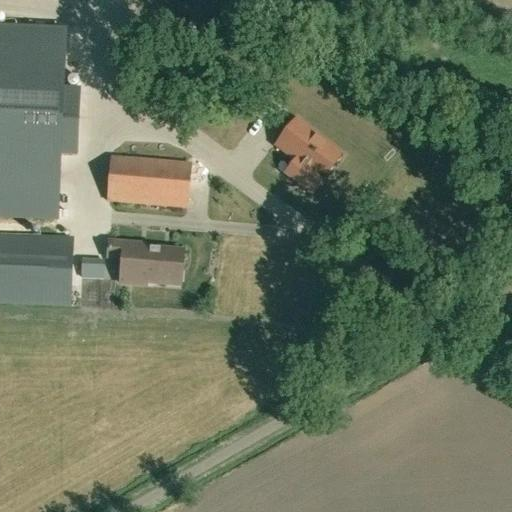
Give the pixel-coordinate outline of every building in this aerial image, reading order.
[(62,93),(64,49),(0,45),(0,214),(56,217),(59,157),(75,157),(78,93),(62,93)] [(188,74),(148,73),(146,97),(188,99),(188,74)] [(344,155),(297,118),(274,147),(294,162),(284,175),(312,197),(344,155)] [(188,208),(192,164),(112,157),(108,201),(188,208)] [(0,303),(70,307),(72,239),(0,235),(0,303)] [(140,244),(109,241),(108,258),(123,259),(121,283),(146,285),(147,283),(181,285),(184,251),(140,247),(140,244)]
